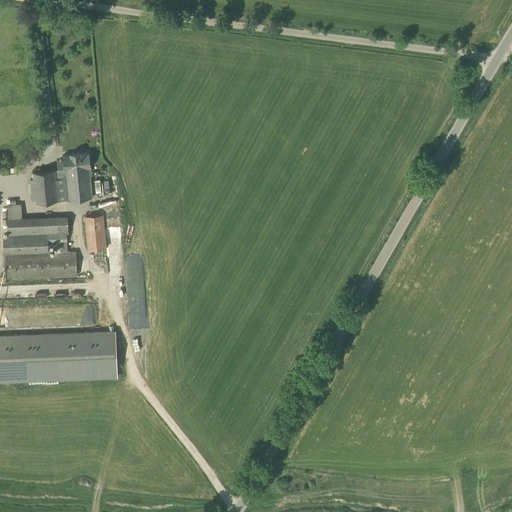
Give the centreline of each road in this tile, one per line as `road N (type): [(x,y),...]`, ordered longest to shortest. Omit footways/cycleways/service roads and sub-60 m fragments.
road 1 (tertiary): [(235,511),(494,62)]
road 2 (unclassified): [(494,62),(30,0)]
